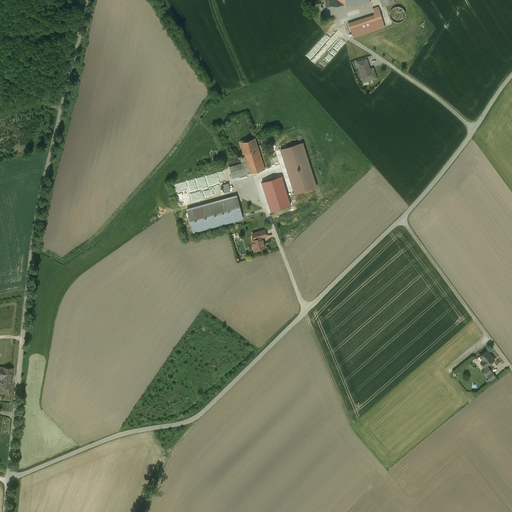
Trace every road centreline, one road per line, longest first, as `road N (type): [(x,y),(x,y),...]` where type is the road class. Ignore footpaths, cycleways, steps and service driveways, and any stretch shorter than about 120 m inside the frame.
road 1 (unclassified): [(8,478),(37,215),(87,0)]
road 2 (unclassified): [(400,219),(195,417),(123,433),(8,478)]
road 3 (unclassified): [(511,367),(400,219)]
road 4 (unclassified): [(511,71),(400,219)]
